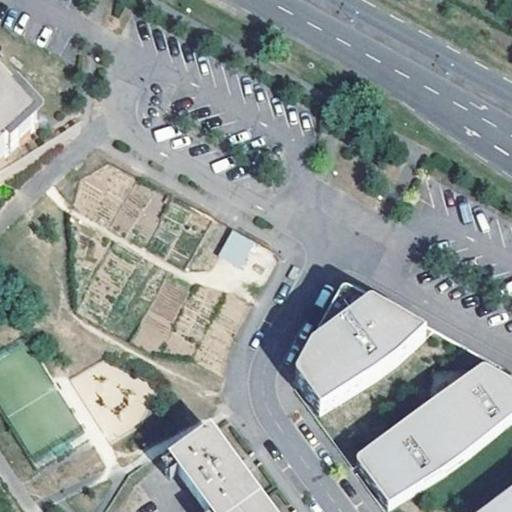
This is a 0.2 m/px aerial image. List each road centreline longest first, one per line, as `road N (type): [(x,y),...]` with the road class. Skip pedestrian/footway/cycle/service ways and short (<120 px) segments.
road 1 (residential): [(347,215),(261,383),(265,406),(341,511)]
road 2 (secondary): [(267,0),(511,154)]
road 3 (secondary): [(511,95),(342,0)]
